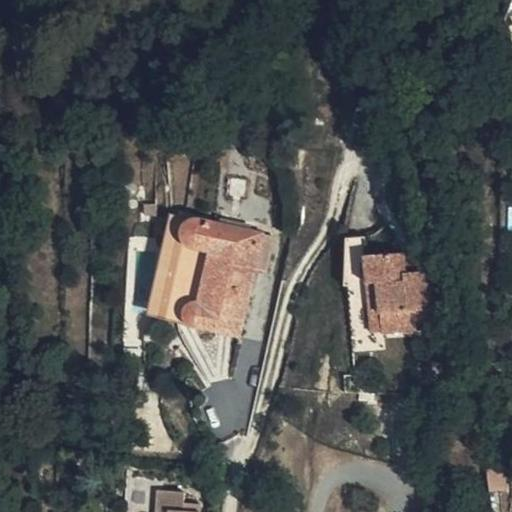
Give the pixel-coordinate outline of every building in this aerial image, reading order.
[(427,211),(422,186),(410,185),(409,210),(427,211)] [(189,226),(196,220),(183,217),(161,319),(190,326),(185,318),(185,310),(191,303),(201,303),(212,253),(196,250),(187,244),(185,234),(189,226)] [(273,236),(196,220),(189,226),(185,234),(187,244),(196,250),(212,253),(201,303),(191,303),(185,310),(185,318),(190,326),(240,338),(255,268),(257,257),(268,259),(273,236)] [(345,287),(370,285),(379,284),(382,332),(414,330),(415,323),(434,321),(430,272),(406,272),(404,254),(367,257),(366,237),(346,239),(345,287)] [(429,252),(404,254),(406,272),(430,272),(429,252)] [(265,270),(268,259),(257,257),(255,268),(265,270)] [(152,309),(157,271),(137,269),(133,307),(152,309)] [(373,333),(382,332),(379,284),(370,285),(373,333)] [(154,343),(155,330),(146,331),(145,343),(154,343)] [(487,470),(490,492),(504,490),(503,469),(487,470)] [(185,492),(163,491),(162,506),(157,506),(156,511),(199,511),(200,504),(184,504),(185,492)]
